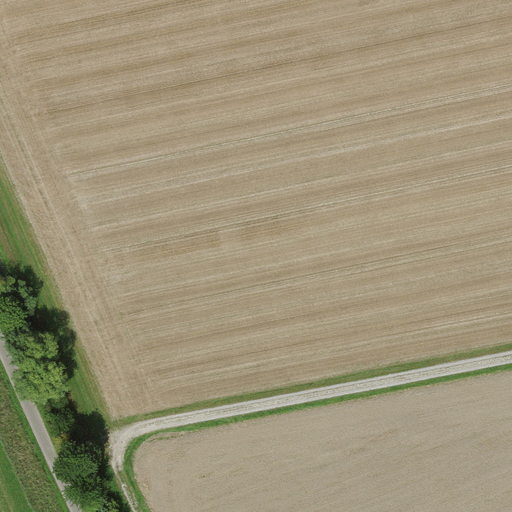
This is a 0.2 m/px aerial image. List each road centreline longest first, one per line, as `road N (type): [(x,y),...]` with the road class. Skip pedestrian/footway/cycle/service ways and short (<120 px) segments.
road 1 (track): [(511,361),(253,416),(152,423),(118,445),(141,511)]
road 2 (track): [(90,511),(0,322)]
